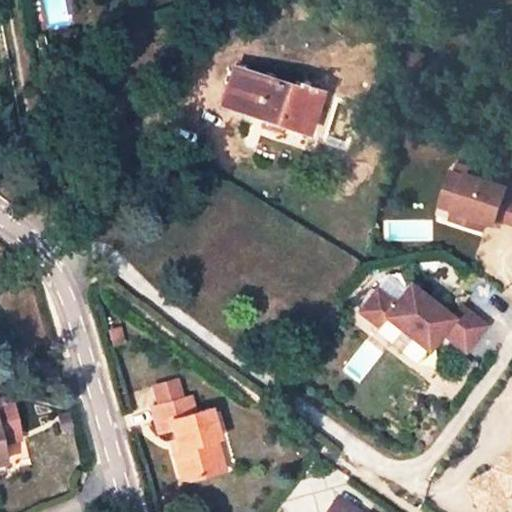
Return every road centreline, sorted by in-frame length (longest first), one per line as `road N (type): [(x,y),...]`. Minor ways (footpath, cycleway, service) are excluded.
road 1 (residential): [(58,268),(129,511)]
road 2 (track): [(96,257),(182,224),(220,176),(228,137)]
